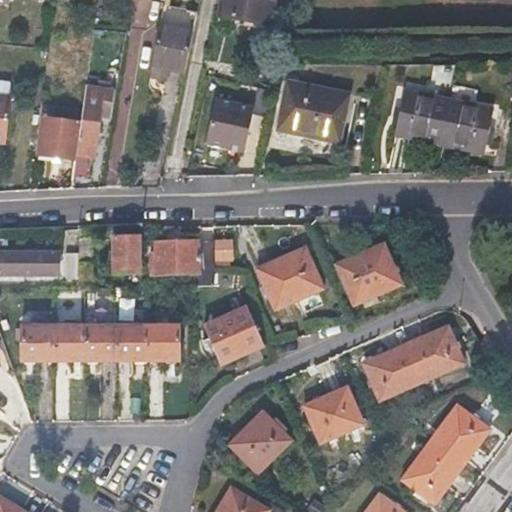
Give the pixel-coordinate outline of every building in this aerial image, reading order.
[(269,26),(274,0),(236,0),(236,5),(223,2),(220,17),(269,26)] [(192,33),(175,30),(159,28),(152,67),(167,69),(183,72),(192,33)] [(166,77),(167,69),(152,67),(150,74),(166,77)] [(344,145),(354,94),(292,82),(282,133),(344,145)] [(73,175),(79,175),(86,176),(88,158),(94,159),(101,115),(110,116),(113,90),(84,87),(79,127),(75,161),(73,175)] [(396,137),(441,145),(449,101),(405,92),(396,137)] [(0,141),(3,142),(9,95),(0,94),(0,141)] [(210,147),(257,150),(260,101),(213,98),(210,147)] [(449,101),(441,145),(484,153),(493,110),(449,101)] [(75,161),(79,127),(43,123),(38,157),(75,161)] [(78,276),(78,282),(78,288),(90,288),(89,229),(78,230),(78,249),(78,276)] [(217,238),(217,263),(236,263),(236,238),(217,238)] [(111,276),(127,276),(142,276),(141,240),(111,240),(111,276)] [(149,276),(172,276),(196,276),(196,288),(213,288),(213,242),(156,242),(155,267),(149,268),(149,276)] [(400,285),(384,244),(335,264),(353,305),(400,285)] [(0,276),(57,276),(57,250),(0,250),(0,248),(0,276)] [(78,276),(78,249),(65,249),(65,277),(78,276)] [(257,269),(265,289),(273,309),(306,295),(306,258),(302,250),(257,269)] [(323,290),(306,251),(306,295),(306,296),(323,290)] [(199,327),(207,345),(215,363),(259,345),(243,308),(199,327)] [(142,325),(113,326),(114,359),(143,359),(142,325)] [(170,325),(142,325),(143,359),(170,359),(170,325)] [(95,327),(84,327),(84,360),(114,359),(113,326),(95,327)] [(84,360),(84,327),(51,328),(52,361),(84,360)] [(52,361),(51,328),(20,328),(20,361),(52,361)] [(406,347),(422,384),(460,367),(445,330),(406,347)] [(384,401),(422,384),(406,347),(369,363),(384,401)] [(346,390),(306,406),(306,410),(320,444),(361,425),(346,390)] [(429,444),(461,467),(489,430),(458,406),(429,444)] [(287,441),(274,428),(261,414),(227,446),(255,473),(287,441)] [(433,505),(461,467),(429,444),(402,481),(433,505)] [(262,511),(264,510),(228,488),(213,511),(262,511)] [(399,511),(378,496),(365,511),(399,511)] [(21,511),(0,499),(0,511),(21,511)]
